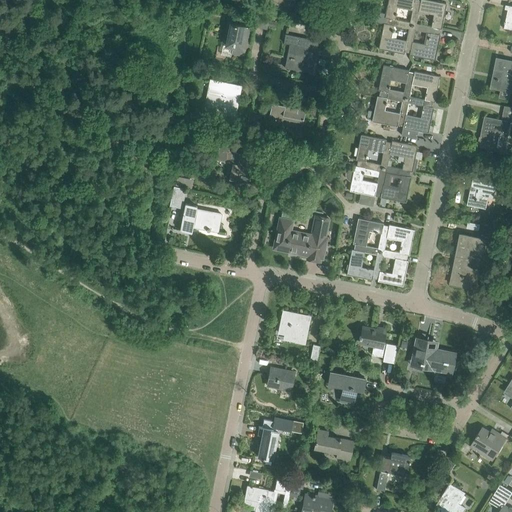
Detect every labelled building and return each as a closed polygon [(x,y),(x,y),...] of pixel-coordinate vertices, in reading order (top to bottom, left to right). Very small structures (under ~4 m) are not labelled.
[(388,0),(385,17),(387,18),(386,23),(386,24),(393,25),(409,28),(409,25),(412,26),(413,23),(410,22),(395,19),(397,7),(412,10),(414,0),(388,0)] [(414,0),(412,10),(410,22),(413,23),(412,26),(415,26),(416,23),(418,11),(434,14),(431,27),(439,28),(441,29),(446,3),(429,0),(420,0),(418,0),(414,0)] [(254,13),(251,26),(265,29),(268,16),(254,13)] [(223,45),(221,54),(226,55),(230,56),(231,54),(246,57),(247,48),(250,49),(251,43),(248,43),(251,28),(246,27),(246,26),(229,23),(225,45),(223,45)] [(383,23),(378,48),(404,54),(404,51),(410,53),(412,42),(415,30),(415,29),(412,29),(412,26),(409,25),(409,28),(406,40),(391,37),(393,25),(386,24),(386,23),(384,23),(383,23)] [(439,28),(431,27),(416,23),(415,26),(412,26),(412,29),(415,29),(415,30),(430,33),(427,45),(412,42),(410,53),(409,55),(435,60),(440,34),(438,34),(439,28)] [(312,73),(318,41),(286,33),(284,42),(290,44),(284,68),(312,73)] [(511,60),(497,58),(495,69),(498,70),(495,88),(511,91),(511,86),(511,81),(511,82),(511,75),(511,60)] [(383,65),(378,90),(380,91),(379,96),(387,98),(402,101),(402,98),(405,98),(406,95),(403,95),(404,92),(389,88),(391,80),(406,83),(408,72),(409,70),(408,70),(383,65)] [(404,92),(403,95),(406,95),(405,98),(409,99),(409,96),(412,84),(427,87),(424,99),(432,101),(434,102),(434,101),(440,76),(414,71),(414,73),(408,72),(406,83),(404,92)] [(227,96),(229,85),(211,81),(204,113),(233,119),(237,98),(227,96)] [(348,91),(337,97),(349,117),(359,111),(352,99),(348,91)] [(398,124),(403,125),(406,114),(408,103),(408,102),(405,102),(405,98),(402,98),(402,101),(399,113),(385,110),(387,98),(377,96),(372,120),(372,121),(397,126),(398,124)] [(403,125),(401,135),(416,138),(418,131),(428,133),(433,107),(431,107),(432,101),(424,99),(409,96),(409,99),(405,98),(405,102),(408,102),(408,103),(423,106),(421,117),(406,114),(403,125)] [(291,120),(302,123),(302,120),(306,103),(286,99),(285,105),(274,103),(272,103),(271,109),(270,116),(264,114),(263,120),(268,120),(268,121),(268,123),(281,126),(282,120),(282,119),(291,120)] [(249,113),(247,127),(259,129),(261,115),(249,113)] [(480,137),(478,146),(497,150),(501,128),(505,129),(505,134),(507,135),(510,122),(485,117),(482,132),(483,132),(482,137),(480,137)] [(355,147),(353,155),(356,156),(356,160),(358,160),(357,166),(379,170),(380,167),(383,168),(384,165),(381,164),(366,161),(368,149),(383,152),(385,141),(386,141),(386,139),(361,134),(358,147),(355,147)] [(383,152),(381,164),(384,165),(383,168),(386,169),(387,166),(388,159),(389,153),(398,155),(404,157),(403,162),(402,169),(410,170),(410,171),(412,171),(415,172),(417,159),(415,159),(417,146),(392,140),(391,143),(386,141),(385,141),(383,152)] [(219,141),(218,148),(222,149),(221,158),(232,160),(229,179),(248,183),(250,171),(251,167),(253,155),(235,152),(236,144),(219,141)] [(350,180),(351,180),(349,191),(375,196),(375,194),(381,195),(380,197),(386,172),(383,171),(383,168),(380,167),(379,170),(354,165),(354,168),(353,168),(352,168),(351,168),(350,168),(349,169),(348,169),(348,170),(347,170),(347,171),(347,172),(346,173),(346,174),(346,175),(346,176),(347,176),(347,177),(348,178),(349,179),(350,180)] [(386,172),(380,197),(406,202),(411,177),(409,176),(410,171),(410,170),(401,169),(387,166),(386,169),(383,168),(383,171),(386,172)] [(489,179),(489,178),(487,177),(487,178),(474,175),(472,186),(471,186),(467,205),(486,209),(489,198),(493,199),(498,180),(489,179)] [(186,189),(174,186),(169,206),(170,206),(182,208),(186,189)] [(331,198),(326,202),(331,208),(336,204),(331,198)] [(186,204),(180,229),(180,230),(181,230),(191,232),(192,232),(193,227),(193,224),(200,226),(200,227),(200,228),(206,229),(206,230),(207,230),(207,231),(208,231),(209,231),(209,230),(210,230),(217,231),(217,232),(218,231),(221,214),(221,213),(197,208),(197,206),(197,205),(196,205),(187,203),(186,203),(186,204)] [(327,238),(325,238),(329,218),(315,215),(311,235),(290,231),(292,221),(280,218),(274,248),(308,255),(307,259),(320,261),(320,257),(322,258),(327,238)] [(358,218),(353,243),(355,244),(354,249),(354,250),(364,252),(377,255),(377,251),(380,252),(381,249),(378,248),(365,245),(369,231),(381,233),(383,225),(383,223),(358,218)] [(381,233),(378,248),(381,249),(380,252),(383,252),(384,249),(387,237),(401,240),(399,252),(407,254),(407,255),(409,255),(414,229),(389,224),(388,226),(383,225),(381,233)] [(456,258),(453,274),(458,275),(457,284),(470,287),(478,273),(466,265),(470,247),(483,250),(485,240),(486,240),(500,243),(503,227),(486,224),(483,239),(461,234),(457,254),(459,255),(458,259),(456,258)] [(352,249),(346,274),(372,280),(372,277),(378,278),(377,281),(378,281),(380,271),(383,256),(383,255),(380,255),(380,252),(377,251),(377,255),(374,270),(361,267),(364,252),(354,250),(354,249),(352,249)] [(380,271),(378,281),(403,286),(408,260),(406,260),(407,255),(407,254),(399,252),(384,249),(383,252),(380,252),(380,255),(383,255),(383,256),(395,258),(392,274),(380,271)] [(511,275),(508,282),(507,282),(506,284),(507,284),(502,292),(503,293),(505,288),(511,292),(511,275)] [(295,342),(305,344),(310,321),(296,318),(297,312),(282,310),(279,325),(282,325),(280,334),(296,337),(295,342)] [(363,326),(361,336),(359,336),(359,338),(360,338),(360,342),(373,344),(371,355),(383,357),(385,344),(384,344),(383,343),(385,332),(384,332),(384,333),(377,332),(377,329),(363,326)] [(416,337),(412,360),(432,365),(431,368),(451,372),(455,353),(435,349),(435,351),(426,350),(428,340),(417,337),(416,337)] [(385,343),(385,344),(383,357),(382,361),(393,363),(396,345),(385,343)] [(313,344),(309,360),(317,362),(320,346),(313,344)] [(294,372),(271,367),(267,385),(290,390),(294,372)] [(363,390),(365,378),(330,371),(328,383),(344,386),(341,401),(353,403),(356,389),(363,390)] [(259,427),(257,435),(262,436),(258,456),(263,457),(263,458),(265,459),(266,458),(272,459),(278,428),(301,433),(303,422),(275,416),(273,421),(264,419),(262,427),(259,426),(258,427),(259,427)] [(483,427),(473,443),(494,457),(506,437),(500,434),(497,432),(495,435),(490,431),(483,427)] [(327,431),(318,429),(314,451),(322,453),(323,449),(337,452),(336,456),(349,459),(353,441),(326,436),(327,431)] [(390,457),(383,455),(376,489),(384,491),(388,471),(404,474),(405,467),(408,468),(409,462),(410,462),(410,460),(409,460),(410,456),(391,452),(390,457)] [(448,471),(454,462),(449,459),(443,468),(448,471)] [(290,491),(293,478),(278,475),(275,488),(285,490),(290,491)] [(290,491),(289,495),(299,497),(301,488),(303,489),(305,477),(293,475),(293,478),(290,491)] [(449,483),(434,505),(441,509),(439,511),(461,511),(465,507),(458,502),(464,492),(449,483)] [(511,491),(500,484),(494,493),(507,501),(511,493),(511,491)] [(247,485),(243,503),(250,505),(256,506),(255,510),(254,511),(270,511),(273,502),(275,491),(274,491),(268,490),(268,489),(252,486),(253,485),(251,485),(250,486),(247,485)] [(302,511),(329,511),(332,499),(328,498),(329,494),(319,492),(318,496),(306,494),(302,511)]
